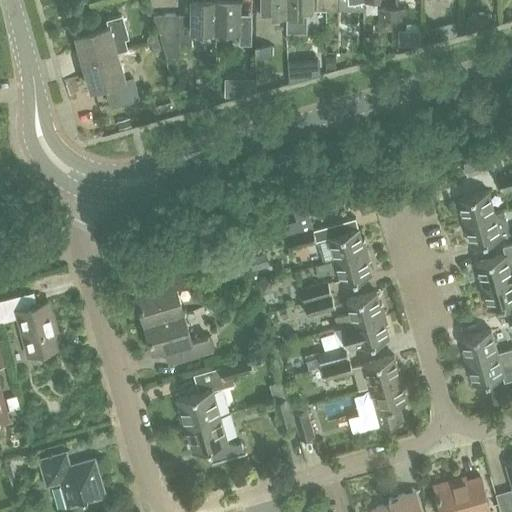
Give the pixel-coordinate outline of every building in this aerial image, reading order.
[(215,30),(215,0),(191,0),(191,13),(154,13),(167,57),(181,57),(180,43),(192,43),(192,30),(215,30)] [(240,0),(215,0),(215,30),(240,31),(240,44),(252,45),(252,22),(240,22),(240,0)] [(287,16),(287,0),(261,0),(262,10),(270,10),(270,16),(287,16)] [(326,10),(325,0),(287,0),(287,16),(286,32),(308,32),(308,14),(304,14),(304,10),(322,10),(322,19),(327,19),(327,10),(326,10)] [(325,0),(326,10),(327,10),(339,10),(339,0),(325,0)] [(394,18),(394,7),(379,7),(379,18),(373,18),(373,31),(389,31),(390,18),(393,18),(394,18)] [(394,7),(394,18),(408,18),(408,7),(394,7)] [(118,51),(129,48),(126,38),(130,37),(123,13),(107,18),(108,25),(90,30),(88,24),(76,27),(78,33),(76,34),(84,60),(118,51)] [(442,39),(458,34),(454,20),(438,25),(442,39)] [(420,45),(420,29),(408,29),(408,32),(398,32),(398,45),(420,45)] [(149,42),(158,39),(156,31),(151,31),(147,38),(149,42)] [(156,50),(161,49),(158,39),(149,42),(150,47),(156,50)] [(256,56),(273,56),(273,44),(256,44),(256,56)] [(126,78),(118,51),(84,60),(92,88),(126,78)] [(311,77),(319,74),(318,59),(287,61),(289,83),(311,77)] [(184,105),(186,112),(194,110),(206,106),(213,104),(211,96),(204,98),(202,92),(190,96),(192,102),(184,105)] [(511,171),(498,176),(502,191),(511,187),(511,171)] [(362,204),(372,201),(368,185),(357,188),(362,204)] [(462,221),(495,212),(488,189),(458,197),(462,210),(459,211),(462,221)] [(334,258),(366,249),(363,239),(361,239),(357,227),(337,232),(335,223),(314,229),(308,207),(294,211),(296,220),(283,223),(286,235),(290,249),(317,242),(317,240),(328,237),(334,258)] [(495,212),(462,221),(465,231),(468,230),(471,243),(501,235),(501,236),(511,233),(504,210),(495,212)] [(244,249),(242,240),(232,242),(235,252),(244,249)] [(477,274),(480,284),(511,275),(511,242),(503,245),(505,253),(475,261),(479,273),(477,274)] [(366,249),(334,258),(316,264),(319,275),(337,270),(341,282),(371,274),(367,261),(369,260),(366,249)] [(250,258),(253,271),(270,266),(266,253),(250,258)] [(182,312),(174,284),(192,278),(187,264),(145,277),(149,290),(136,294),(144,323),(182,312)] [(511,275),(480,284),(483,296),(485,295),(489,308),(511,301),(511,275)] [(270,278),(258,281),(262,294),(268,292),(272,285),(270,278)] [(305,301),(332,294),(328,280),(301,287),(305,301)] [(341,325),(384,313),(382,304),(379,305),(375,291),(346,300),(349,312),(335,316),(338,326),(341,325)] [(29,305),(26,293),(0,300),(0,322),(19,317),(29,354),(61,345),(48,300),(29,305)] [(308,315),(335,308),(332,294),(305,301),(308,315)] [(197,314),(200,331),(215,328),(211,311),(197,314)] [(182,312),(144,323),(153,351),(165,347),(169,361),(212,349),(208,334),(191,339),(190,340),(182,312)] [(322,364),(350,357),(347,348),(358,345),(359,346),(388,337),(385,325),(387,324),(384,313),(341,325),(346,344),(319,352),(322,364)] [(464,361),(496,352),(490,329),(459,338),(463,349),(460,350),(464,361)] [(511,347),(496,352),(464,361),(467,372),(469,371),(473,383),(502,374),(504,381),(511,379),(511,347)] [(358,389),(369,386),(402,377),(399,368),(397,368),(393,354),(363,363),(352,366),(354,372),(358,389)] [(181,425),(219,414),(212,390),(235,384),(233,377),(255,371),(251,356),(220,364),(220,366),(194,374),(199,390),(177,396),(180,406),(176,407),(181,425)] [(350,357),(322,364),(326,379),(354,372),(350,357)] [(402,377),(369,386),(381,426),(404,420),(399,402),(406,400),(403,387),(405,387),(402,377)] [(0,420),(9,418),(0,385),(0,420)] [(17,394),(7,397),(10,409),(20,406),(17,394)] [(282,432),(297,427),(290,397),(273,401),(282,432)] [(300,439),(315,435),(308,408),(293,412),(300,439)] [(219,414),(181,425),(185,436),(188,435),(192,451),(209,447),(213,462),(245,453),(241,441),(235,443),(226,440),(219,414)] [(70,463),(66,450),(40,458),(47,485),(61,481),(68,507),(106,496),(94,456),(70,463)] [(491,511),(481,474),(458,480),(457,478),(435,484),(442,511),(491,511)] [(511,511),(511,496),(510,489),(496,493),(501,511),(511,511)] [(419,511),(408,511),(403,492),(388,497),(390,502),(372,507),(373,511),(421,511),(419,511)]
